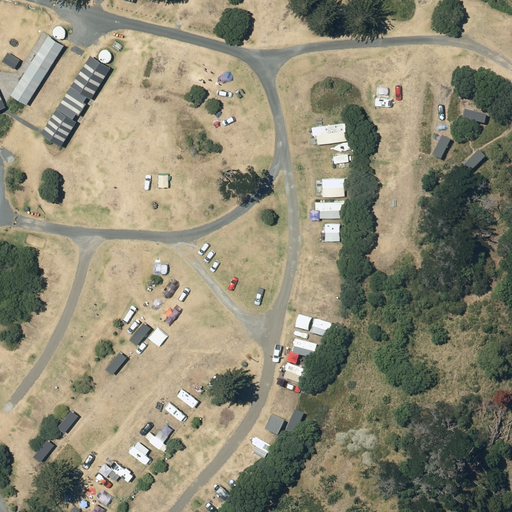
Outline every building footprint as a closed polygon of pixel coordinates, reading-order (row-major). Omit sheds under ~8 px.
[(279,0),(277,6),(271,4),(266,17),(280,23),(289,1),(286,0),(279,0)] [(66,44),(49,34),(11,93),(27,103),(66,44)] [(111,66),(91,54),(42,132),(62,144),(78,120),(74,117),(77,112),(80,114),(87,102),(84,100),(88,94),(92,97),(111,66)] [(319,142),(331,141),(330,134),(347,133),(346,123),(312,126),(312,134),(318,134),(319,142)] [(350,151),(343,151),(343,154),(333,154),(333,162),(350,162),(350,151)] [(320,202),(320,209),(325,210),(325,217),(341,218),(341,202),(320,202)] [(343,223),(323,222),(323,240),(343,240),(343,223)] [(342,244),(324,244),(324,259),(341,259),(342,244)] [(332,269),(315,266),(311,288),(329,290),(332,269)] [(45,288),(52,289),(52,284),(61,285),(62,273),(55,272),(55,269),(47,269),(45,288)] [(318,318),(314,334),(320,336),(318,342),(330,345),(335,322),(318,318)] [(319,345),(299,339),(294,354),(315,360),(319,345)] [(182,379),(177,387),(197,402),(203,394),(182,379)] [(41,427),(23,411),(17,418),(35,434),(41,427)] [(170,433),(154,418),(149,425),(165,439),(170,433)] [(271,444),(263,438),(246,461),(254,467),(271,444)] [(112,475),(121,483),(125,478),(132,483),(138,476),(122,463),(112,475)]
